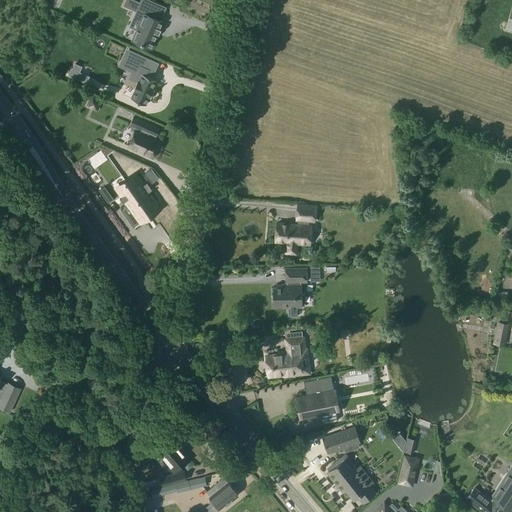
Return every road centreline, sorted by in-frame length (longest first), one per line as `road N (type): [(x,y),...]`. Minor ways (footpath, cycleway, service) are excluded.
road 1 (track): [(165,325),(213,140),(236,0)]
road 2 (secondary): [(161,336),(0,107)]
road 3 (tertiary): [(308,511),(161,336)]
road 4 (secondary): [(117,511),(161,336)]
